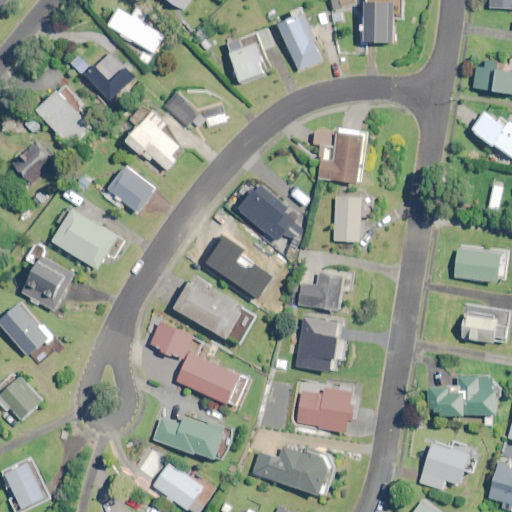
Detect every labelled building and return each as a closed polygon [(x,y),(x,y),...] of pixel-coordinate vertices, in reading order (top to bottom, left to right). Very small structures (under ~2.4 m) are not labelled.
[(405,20),(405,0),(369,0),(368,43),(397,43),(397,20),(405,20)] [(511,0),(503,0),(503,11),(511,11),(511,0)] [(149,15),(139,9),(134,17),(120,9),(110,26),(156,54),(166,37),(144,23),(149,15)] [(326,60),(304,9),(294,13),(296,18),(281,25),(301,71),(326,60)] [(229,45),(232,54),(243,83),(270,73),(263,54),(282,48),(275,28),(229,45)] [(216,48),(206,38),(197,48),(206,57),(216,48)] [(511,58),(508,58),(507,70),(500,69),(501,61),(485,59),(484,67),(476,66),(473,91),(511,95),(511,58)] [(117,70),(111,64),(94,80),(101,87),(117,70)] [(101,90),(92,79),(85,85),(95,96),(101,90)] [(94,131),(60,92),(39,111),(73,149),(94,131)] [(470,134),(501,154),(497,160),(510,169),(511,166),(511,117),(507,114),(502,122),(485,111),(470,134)] [(169,125),(155,112),(129,141),(151,161),(154,157),(169,171),(179,160),(187,152),(164,131),(169,125)] [(228,123),(226,115),(207,120),(209,128),(228,123)] [(367,132),(340,129),(340,134),(318,132),(317,144),(321,145),(320,163),(322,163),(321,180),(362,184),(367,132)] [(17,155),(22,160),(16,166),(26,175),(45,156),(48,160),(54,153),(36,136),(17,155)] [(158,190),(128,169),(112,191),(142,213),(158,190)] [(95,182),(83,173),(73,187),(85,195),(95,182)] [(49,199),(39,189),(31,198),(42,207),(49,199)] [(334,242),(363,243),(363,220),(370,221),(371,198),(336,196),(334,242)] [(119,238),(75,210),(55,242),(99,270),(119,238)] [(214,257),(225,264),(217,275),(237,289),(239,286),(259,300),(268,288),(247,274),(254,262),(245,257),(223,243),(214,257)] [(511,250),(461,245),(458,278),(509,283),(511,250)] [(57,312),(78,276),(45,258),(25,294),(57,312)] [(293,270),(285,267),(279,287),(286,289),(293,270)] [(354,294),(357,275),(345,273),(322,269),(319,286),(302,284),(299,305),(341,312),(344,292),(354,294)] [(260,317),(193,280),(176,311),(243,347),(260,317)] [(278,311),(281,300),(269,296),(266,307),(278,311)] [(511,313),(511,310),(464,304),(459,341),(507,348),(511,313)] [(39,327),(21,305),(0,322),(29,357),(55,336),(44,323),(39,327)] [(294,330),(306,332),(308,322),(312,323),(314,314),(298,310),(294,330)] [(196,336),(163,322),(153,345),(185,360),(196,336)] [(250,381),(191,354),(178,382),(237,409),(250,381)] [(483,426),(494,427),(494,419),(499,419),(500,391),(495,390),(496,378),(460,377),(460,389),(427,388),(426,415),(443,416),(443,418),(468,419),(468,417),(483,418),(483,426)] [(44,402),(23,379),(0,399),(0,404),(7,412),(12,408),(24,421),(44,402)] [(355,404),(357,391),(304,382),(296,426),(350,436),(352,424),(355,425),(359,405),(355,404)] [(287,395),(279,394),(278,409),(286,410),(287,395)] [(511,416),(490,500),(504,503),(502,509),(511,511),(511,416)] [(235,433),(186,418),(183,426),(163,420),(156,441),(226,463),(235,433)] [(483,451),(454,441),(451,448),(436,442),(422,483),(444,491),(448,481),(462,486),(467,472),(475,475),(483,451)] [(305,453),(285,446),(281,460),(261,453),(255,474),(327,498),(341,457),(315,449),(314,452),(307,449),(305,453)] [(25,511),(25,510),(51,497),(33,460),(6,473),(2,476),(14,500),(12,501),(16,511),(25,511)] [(175,501),(190,511),(191,511),(201,511),(206,506),(197,500),(206,488),(171,464),(155,488),(169,497),(167,500),(173,504),(175,501)] [(440,511),(424,501),(416,511),(440,511)]
